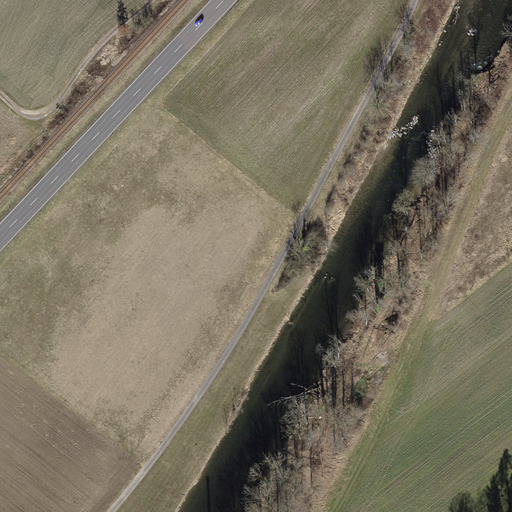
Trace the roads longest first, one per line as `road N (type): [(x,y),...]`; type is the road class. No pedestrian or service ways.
road 1 (primary): [(224,0),(0,238)]
road 2 (track): [(0,88),(28,113),(46,112),(95,49),(154,0)]
